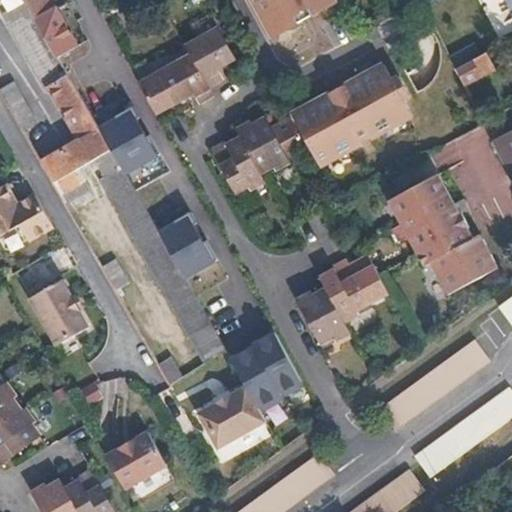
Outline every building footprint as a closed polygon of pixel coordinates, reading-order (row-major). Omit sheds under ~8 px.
[(186,280),(159,232),(126,175),(99,127),(38,21),(25,0),(0,0),(0,1),(1,0),(8,0),(14,9),(4,14),(44,87),(47,84),(81,141),(44,163),(67,204),(91,190),(79,169),(95,160),(105,176),(103,182),(109,192),(106,192),(206,364),(227,351),(186,280)] [(56,10),(50,0),(25,0),(38,21),(56,10)] [(250,0),(270,40),(341,5),(338,0),(250,0)] [(431,16),(424,1),(409,8),(416,23),(431,16)] [(431,63),(451,54),(431,16),(416,23),(412,25),(431,63)] [(221,27),(190,45),(195,54),(213,87),(227,79),(222,69),(239,59),(221,27)] [(482,57),(475,43),(452,56),(459,69),(482,57)] [(466,84),(495,69),(487,53),(482,57),(459,69),(466,84)] [(213,87),(195,54),(163,72),(180,102),(196,94),(201,103),(216,95),(213,87)] [(380,64),(293,112),(296,118),(312,148),(322,166),(410,119),(380,64)] [(37,125),(14,85),(2,92),(25,132),(37,125)] [(132,108),(99,127),(126,175),(159,157),(132,108)] [(312,148),(296,118),(276,129),(271,118),(257,125),(256,123),(242,131),(245,137),(265,172),(277,166),(280,170),(295,162),(293,158),(312,148)] [(511,175),(511,133),(495,142),(511,175)] [(265,172),(245,137),(230,144),(229,141),(216,147),(239,191),(253,184),(255,190),(269,182),(268,177),(265,172)] [(268,177),(280,170),(277,166),(265,172),(268,177)] [(441,274),(453,295),(501,267),(502,267),(483,234),(477,237),(471,227),(473,226),(464,210),(463,211),(458,203),(442,174),(441,173),(391,201),(402,219),(407,217),(426,250),(420,254),(427,267),(430,266),(435,263),(441,274)] [(60,225),(41,192),(20,202),(18,197),(21,196),(12,182),(0,188),(0,230),(2,234),(27,221),(36,238),(60,225)] [(242,197),(255,190),(253,184),(239,191),(242,197)] [(472,207),(467,198),(458,203),(463,211),(464,210),(472,207)] [(190,214),(159,232),(186,280),(217,263),(190,214)] [(426,250),(407,217),(402,219),(420,254),(426,250)] [(390,290),(370,253),(351,263),(347,257),(335,263),(337,265),(323,273),(328,283),(348,320),(349,320),(361,313),(358,307),(371,300),(390,290)] [(441,274),(435,263),(430,266),(433,274),(441,274)] [(132,289),(123,273),(111,280),(120,296),(132,289)] [(64,277),(32,295),(60,344),(92,325),(81,307),(74,294),(64,277)] [(348,320),(328,283),(312,292),(311,290),(298,297),(322,341),(336,333),(339,339),(354,331),(349,320),(348,320)] [(86,304),(79,292),(74,294),(81,307),(86,304)] [(511,298),(501,307),(511,322),(511,298)] [(361,313),(374,306),(371,300),(358,307),(361,313)] [(275,332),(231,357),(246,385),(261,412),(306,387),(275,332)] [(325,346),(339,339),(336,333),(322,341),(325,346)] [(491,365),(474,343),(381,412),(397,433),(491,365)] [(183,378),(171,358),(159,365),(170,385),(183,378)] [(0,425),(22,409),(13,397),(3,383),(0,385),(0,425)] [(220,446),(266,418),(261,412),(246,385),(227,396),(217,403),(200,412),(220,446)] [(511,421),(511,395),(509,391),(416,460),(431,481),(511,421)] [(217,403),(227,396),(225,392),(214,398),(217,403)] [(27,405),(18,393),(13,397),(22,409),(27,405)] [(41,434),(31,421),(36,417),(27,405),(22,409),(0,425),(0,459),(2,462),(41,434)] [(46,430),(36,417),(31,421),(41,434),(46,430)] [(169,462),(150,429),(107,454),(126,488),(169,462)] [(288,511),(335,478),(319,457),(244,511),(288,511)] [(80,477),(66,485),(80,511),(111,511),(116,509),(92,467),(78,476),(80,477)] [(400,511),(425,494),(410,472),(356,511),(400,511)] [(80,511),(66,485),(60,476),(46,484),(45,482),(34,488),(46,511),(80,511)]
